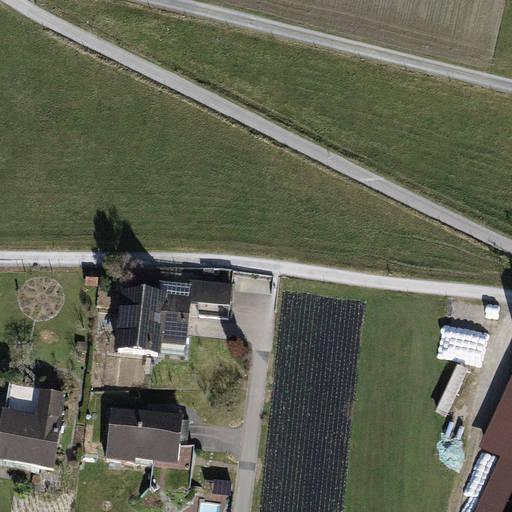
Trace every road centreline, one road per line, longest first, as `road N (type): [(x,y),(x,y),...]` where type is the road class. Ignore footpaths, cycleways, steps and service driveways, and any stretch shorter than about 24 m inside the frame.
road 1 (track): [(11,0),(511,248)]
road 2 (track): [(511,296),(177,259),(0,257)]
road 3 (track): [(511,87),(153,0)]
